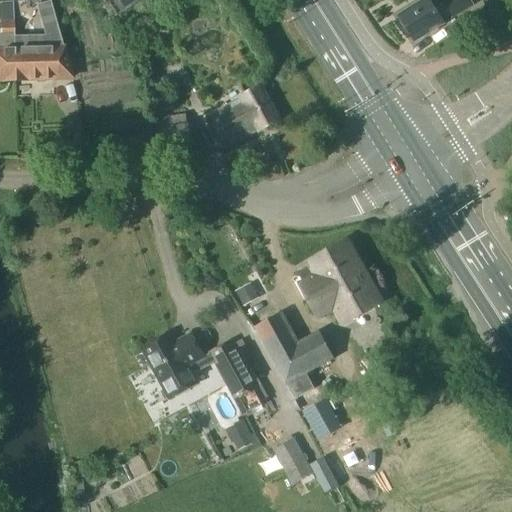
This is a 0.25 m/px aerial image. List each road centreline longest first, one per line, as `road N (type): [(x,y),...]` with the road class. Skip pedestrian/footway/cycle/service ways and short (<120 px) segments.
road 1 (unclassified): [(0,180),(186,183),(263,200)]
road 2 (primary): [(511,322),(417,172)]
road 3 (primary): [(400,147),(302,0)]
road 4 (residential): [(263,200),(330,215),(417,172)]
road 5 (residential): [(400,147),(332,185),(263,200)]
road 6 (tertiary): [(511,75),(400,147)]
